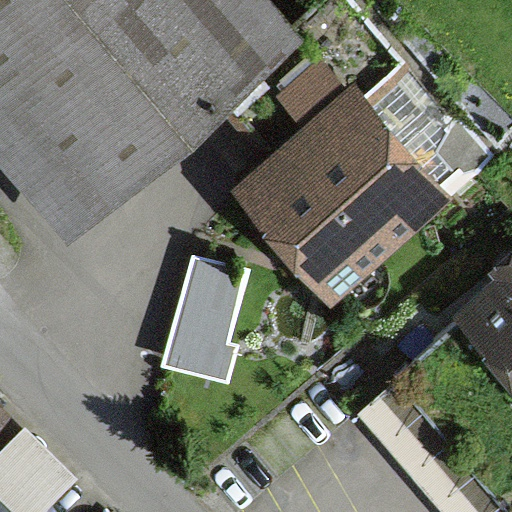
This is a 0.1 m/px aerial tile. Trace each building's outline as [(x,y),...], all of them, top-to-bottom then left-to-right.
[(289,30),(261,0),(0,0),(0,136),(73,219),(289,30)] [(278,83),(299,107),(342,70),(321,45),(278,83)] [(445,184),(348,82),(231,194),(328,295),(445,184)] [(511,264),(460,312),(511,369),(511,264)] [(189,266),(168,367),(229,380),(250,279),(189,266)] [(0,395),(0,418),(12,407),(0,395)] [(26,423),(0,452),(0,496),(18,511),(48,511),(83,473),(26,423)]
